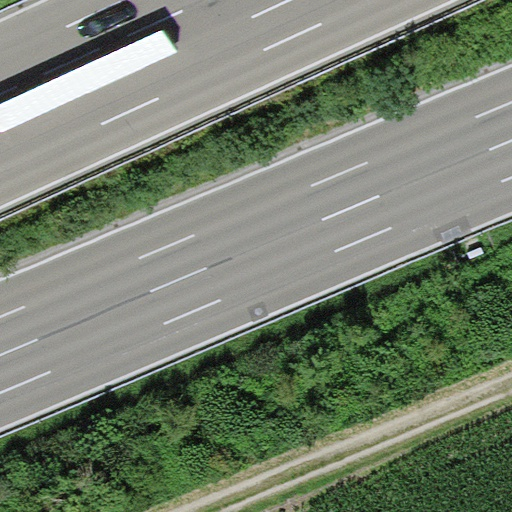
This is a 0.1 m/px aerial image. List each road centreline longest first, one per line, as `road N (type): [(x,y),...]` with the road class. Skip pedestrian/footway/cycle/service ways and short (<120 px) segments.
road 1 (motorway): [(0,352),(511,137)]
road 2 (motorway): [(245,0),(0,111)]
road 3 (track): [(511,415),(270,511)]
